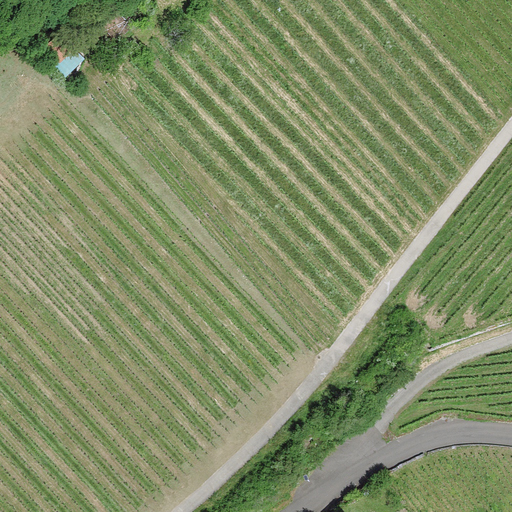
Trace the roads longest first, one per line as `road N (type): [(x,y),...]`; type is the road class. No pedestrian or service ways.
road 1 (track): [(192,511),(287,427),(511,137)]
road 2 (unclassified): [(275,511),(424,436),(511,433)]
road 3 (track): [(511,342),(440,372),(376,424),(359,463)]
